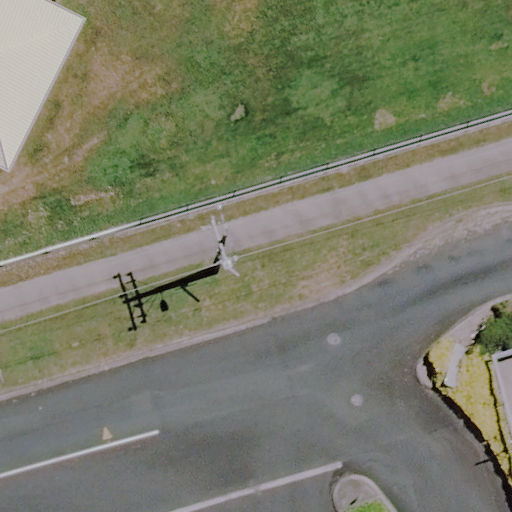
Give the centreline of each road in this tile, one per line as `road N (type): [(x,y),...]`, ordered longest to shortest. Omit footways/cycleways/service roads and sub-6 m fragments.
road 1 (secondary): [(260,401),(452,270),(511,260)]
road 2 (residential): [(0,479),(260,401)]
road 3 (residential): [(260,401),(332,399),(410,435),(445,511)]
